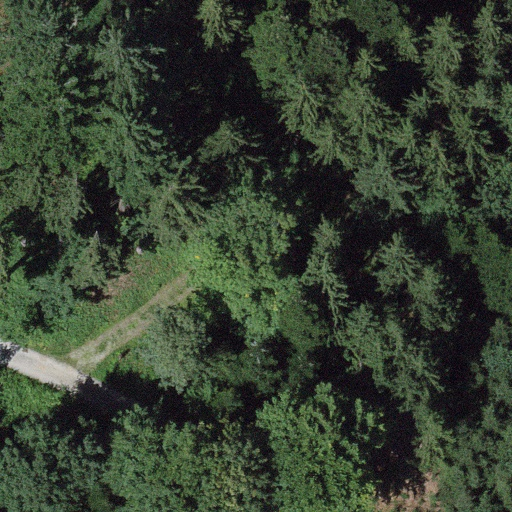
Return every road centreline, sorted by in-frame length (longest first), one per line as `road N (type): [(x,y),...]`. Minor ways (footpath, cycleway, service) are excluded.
road 1 (track): [(307,511),(0,350)]
road 2 (track): [(45,372),(118,346),(314,186)]
